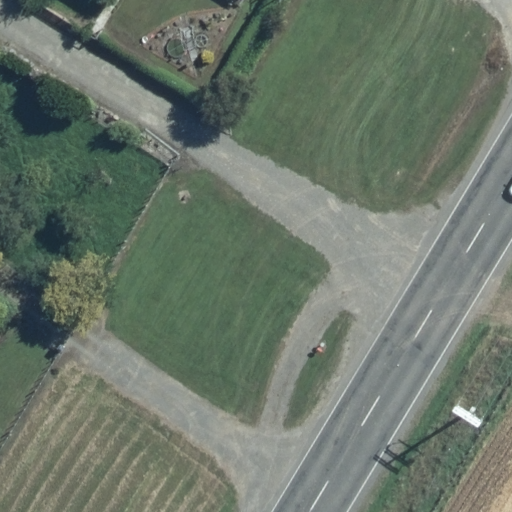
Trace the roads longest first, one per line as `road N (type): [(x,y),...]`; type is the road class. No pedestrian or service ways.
road 1 (unknown): [(444,286),(0,20)]
road 2 (primary): [(511,175),(309,511)]
